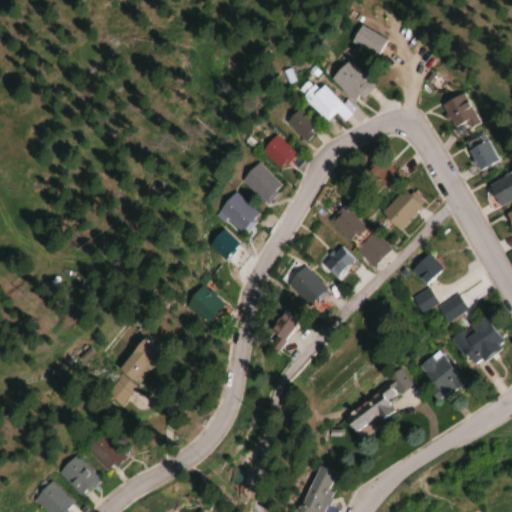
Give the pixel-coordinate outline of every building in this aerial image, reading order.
[(348,42),(374,56),(383,39),(358,25),(348,42)] [(354,102),(370,86),(344,60),(328,76),(354,102)] [(321,84),(315,89),(306,80),(295,91),(324,121),(334,112),(342,121),(349,114),(321,84)] [(477,123),(461,93),(439,104),(455,134),(477,123)] [(301,140),(314,126),(296,108),(283,121),(301,140)] [(278,169),(293,155),(273,134),(258,148),(278,169)] [(463,152),(479,171),(496,157),(480,138),(463,152)] [(361,174),(378,191),(394,176),(378,158),(361,174)] [(261,203),(278,186),(254,163),(237,180),(261,203)] [(511,198),(511,171),(484,187),(496,208),(511,198)] [(376,213),(394,231),(420,205),(402,187),(376,213)] [(254,220),(237,192),(216,205),(233,232),(254,220)] [(325,221),(347,243),(361,228),(339,207),(325,221)] [(511,209),(501,215),(511,235),(511,209)] [(220,259),(234,245),(220,230),(206,245),(220,259)] [(369,267),(386,250),(369,233),(352,250),(369,267)] [(352,261),(337,246),(319,264),(334,279),(352,261)] [(439,269),(426,254),(407,270),(421,285),(439,269)] [(308,308),(325,291),(300,266),(283,284),(308,308)] [(221,307),(199,285),(181,304),(203,325),(221,307)] [(417,313),(434,303),(425,288),(408,298),(417,313)] [(262,334),(273,345),(294,324),(282,313),(262,334)] [(500,344),(479,316),(448,339),(469,367),(500,344)] [(116,375),(100,393),(115,406),(132,386),(130,384),(155,355),(138,339),(111,371),(116,375)] [(427,392),(432,401),(459,385),(438,351),(415,364),(431,390),(427,392)] [(408,386),(402,375),(339,411),(354,438),(393,414),(385,400),(408,386)] [(121,456),(97,432),(81,447),(105,472),(121,456)] [(54,472),(78,497),(96,480),(72,455),(54,472)] [(319,511),(330,493),(325,490),(332,475),(316,466),(292,511),(293,511),(319,511)] [(241,482),(241,469),(230,469),(230,482),(241,482)] [(42,511),(65,511),(72,506),(46,480),(28,498),(42,511)]
